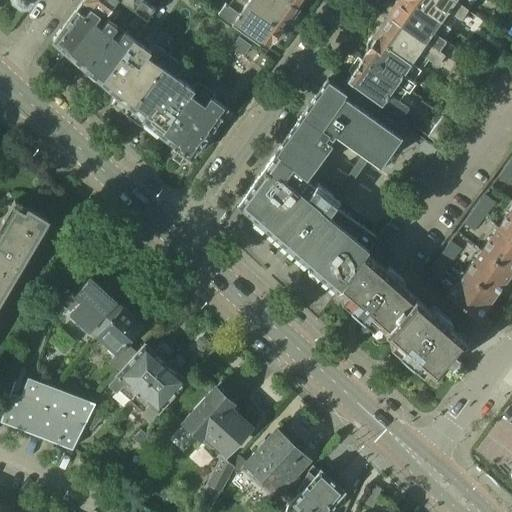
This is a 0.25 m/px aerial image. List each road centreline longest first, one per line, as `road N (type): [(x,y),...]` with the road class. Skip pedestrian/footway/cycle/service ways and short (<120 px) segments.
road 1 (secondary): [(426,465),(179,238)]
road 2 (residential): [(179,238),(351,0)]
road 3 (secondary): [(179,238),(3,78)]
road 4 (residential): [(426,465),(511,350)]
road 5 (residential): [(114,511),(0,459)]
